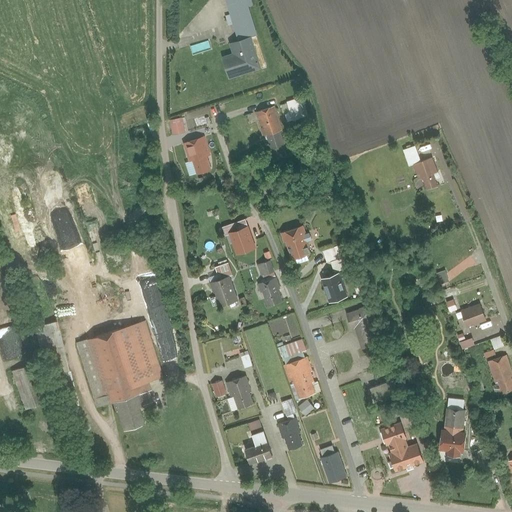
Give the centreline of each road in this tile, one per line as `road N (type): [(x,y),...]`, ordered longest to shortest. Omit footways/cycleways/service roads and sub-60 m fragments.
road 1 (unclassified): [(233,487),(200,373),(162,96),(161,0)]
road 2 (residential): [(366,503),(299,294),(272,228),(255,210)]
road 3 (secondary): [(0,462),(233,487)]
